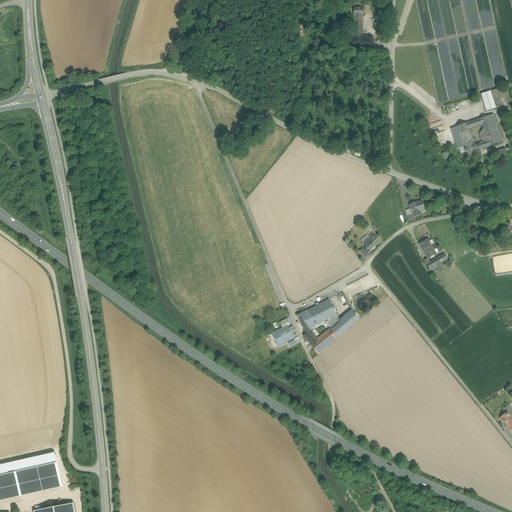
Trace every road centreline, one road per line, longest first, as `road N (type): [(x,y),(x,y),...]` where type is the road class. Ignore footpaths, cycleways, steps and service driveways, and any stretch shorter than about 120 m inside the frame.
road 1 (primary): [(0,212),(238,382),(407,475),(494,511)]
road 2 (track): [(0,231),(52,276),(71,400),(70,456),(82,469),(102,469)]
road 3 (unclassified): [(195,81),(289,309)]
road 4 (unclassified): [(289,309),(334,403),(331,451),(374,473),(394,511)]
road 5 (unclassified): [(369,265),(511,445)]
road 6 (unclassified): [(195,81),(389,173)]
road 7 (tertiary): [(105,511),(82,305)]
road 8 (unclassified): [(393,0),(389,173)]
road 9 (unclassified): [(43,98),(148,72),(195,81)]
road 10 (tertiary): [(69,229),(43,98)]
road 11 (unclassified): [(369,265),(410,226),(457,215),(473,199)]
